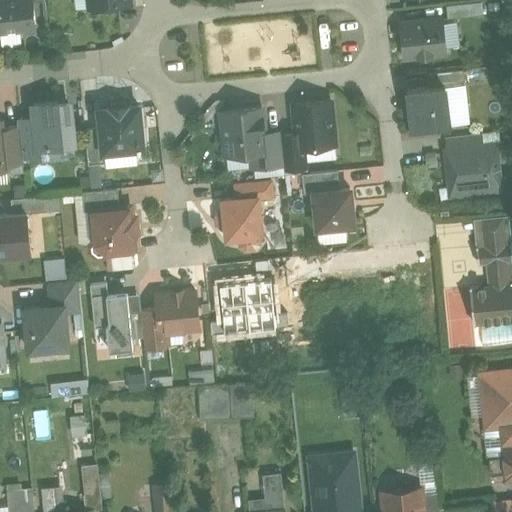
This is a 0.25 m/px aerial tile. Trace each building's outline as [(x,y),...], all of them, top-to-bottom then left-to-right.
[(0,0),(0,30),(36,26),(34,0),(33,0),(0,0)] [(89,0),(90,6),(104,4),(111,10),(117,3),(132,2),(131,0),(89,0)] [(478,13),(477,0),(467,0),(442,1),(443,15),(478,13)] [(444,17),(401,22),(405,55),(447,50),(444,17)] [(464,67),(428,71),(430,85),(446,83),(446,85),(465,83),(464,67)] [(430,85),(408,88),(413,127),(450,123),(446,85),(446,83),(430,85)] [(331,98),(295,102),(298,132),(299,146),(306,145),(336,142),(331,98)] [(59,99),(35,101),(36,116),(39,145),(41,145),(75,141),(71,100),(59,101),(59,99)] [(140,103),(100,107),(102,125),(104,149),(105,149),(108,149),(112,152),(137,149),(139,147),(142,147),(142,145),(144,145),(140,103)] [(263,105),(223,110),(227,152),(251,150),(267,148),(265,132),(263,105)] [(36,116),(20,117),(21,124),(24,154),(42,152),(41,145),(39,145),(36,116)] [(21,124),(3,126),(7,161),(25,160),(24,154),(21,124)] [(102,125),(86,127),(89,163),(107,161),(105,149),(104,149),(102,125)] [(282,130),(265,132),(267,148),(251,150),(253,166),(285,163),(282,134),(282,130)] [(483,131),(446,135),(448,148),(484,144),(483,131)] [(298,132),(282,134),(285,163),(285,168),(308,165),(306,145),(299,146),(298,132)] [(448,148),(447,148),(451,180),(453,193),(473,191),(502,188),(496,142),(484,144),(448,148)] [(339,168),(303,172),(305,192),(315,191),(315,190),(341,187),(339,168)] [(272,179),(237,182),(238,196),(259,194),(259,195),(274,194),(272,179)] [(119,186),(83,189),(85,209),(92,208),(92,207),(120,204),(119,186)] [(341,187),(315,190),(315,191),(318,226),(355,222),(351,186),(341,187)] [(48,193),(12,197),(13,211),(28,210),(28,211),(49,209),(48,193)] [(238,196),(224,198),(225,209),(222,209),(219,213),(220,222),(224,225),(227,225),(228,236),(241,234),(241,244),(246,248),(256,247),(260,242),(259,233),(263,232),(259,195),(259,194),(238,196)] [(120,204),(92,207),(92,208),(95,239),(91,243),(91,249),(98,255),(104,254),(108,250),(136,247),(134,231),(138,231),(137,215),(133,215),(131,203),(120,204)] [(13,211),(0,212),(0,254),(32,251),(28,211),(28,210),(13,211)] [(508,213),(476,217),(479,245),(492,244),(490,229),(509,227),(508,213)] [(509,227),(490,229),(492,244),(511,241),(511,234),(511,227),(509,227)] [(479,245),(477,246),(479,261),(488,260),(491,283),(471,285),(474,321),(511,317),(511,281),(510,282),(508,258),(511,258),(511,241),(492,244),(479,245)] [(41,256),(42,276),(63,275),(62,255),(41,256)] [(79,277),(50,280),(52,304),(65,302),(66,309),(82,307),(79,277)] [(108,280),(91,282),(93,293),(109,292),(108,280)] [(173,291),(157,292),(159,306),(161,330),(168,329),(186,327),(186,320),(199,319),(197,289),(184,290),(184,288),(173,289),(173,291)] [(109,292),(93,293),(96,325),(108,324),(110,348),(134,345),(133,336),(131,316),(129,293),(128,290),(109,292)] [(140,292),(129,293),(131,316),(143,315),(142,308),(140,292)] [(52,304),(26,306),(30,348),(69,344),(66,309),(65,302),(52,304)] [(159,306),(142,308),(145,335),(146,345),(170,343),(168,329),(161,330),(159,306)] [(143,315),(131,316),(133,336),(145,335),(143,315)] [(186,369),(187,381),(212,378),(211,366),(186,369)] [(511,367),(482,371),(488,424),(502,423),(502,422),(511,421),(511,367)] [(49,395),(86,391),(84,376),(47,381),(49,395)] [(253,380),(199,384),(202,418),(256,415),(253,380)] [(356,412),(355,387),(338,388),(340,412),(356,412)] [(80,431),(79,414),(68,414),(69,432),(80,431)] [(511,421),(502,422),(502,423),(508,476),(511,475),(511,421)] [(359,511),(354,453),(312,458),(317,511),(359,511)] [(104,507),(99,461),(83,463),(88,509),(104,507)] [(269,510),(250,511),(285,511),(281,471),(265,473),(269,510)] [(173,511),(170,481),(156,482),(158,511),(173,511)] [(38,485),(40,508),(60,507),(59,483),(38,485)] [(36,511),(33,486),(8,489),(10,511),(36,511)] [(423,487),(383,491),(385,511),(425,511),(423,492),(423,487)] [(441,511),(439,490),(423,492),(425,511),(441,511)] [(511,511),(511,499),(496,502),(496,511),(511,511)]
